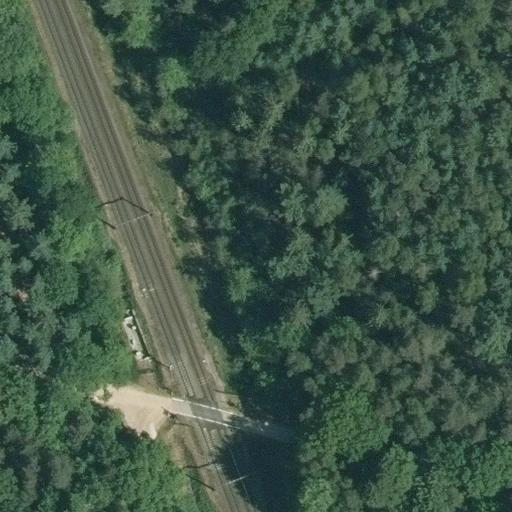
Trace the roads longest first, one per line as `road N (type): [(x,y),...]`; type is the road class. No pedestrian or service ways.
road 1 (track): [(116,398),(344,446)]
road 2 (track): [(344,446),(511,492)]
road 3 (track): [(168,511),(116,398)]
